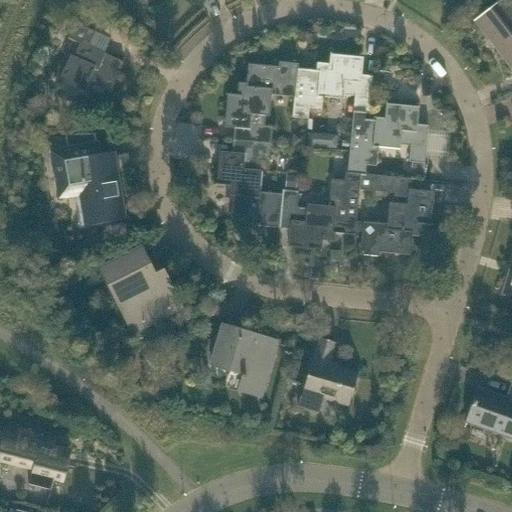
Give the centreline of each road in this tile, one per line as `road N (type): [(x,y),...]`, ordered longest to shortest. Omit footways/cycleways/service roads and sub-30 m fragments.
road 1 (residential): [(451,313),(481,201),(480,141),(462,91),(436,56),(338,11),(267,17),(221,39),(186,79),(161,127),(155,169),(163,206),(191,244),(228,272),(266,287),(340,298)]
road 2 (unclassified): [(397,493),(310,477),(252,482),(190,511)]
road 3 (residential): [(397,493),(451,313)]
